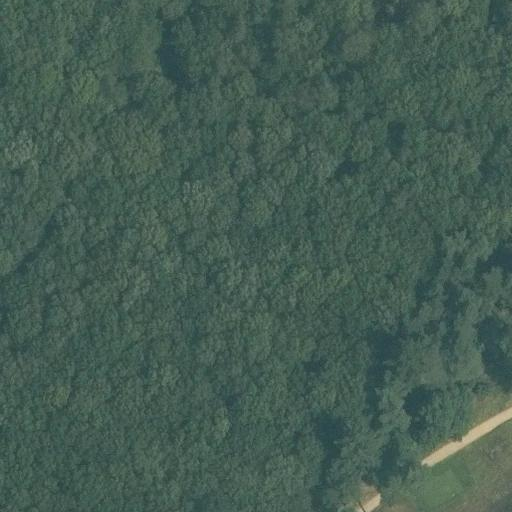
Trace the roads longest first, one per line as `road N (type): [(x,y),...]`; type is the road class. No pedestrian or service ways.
road 1 (track): [(511,130),(373,426),(252,481),(128,511)]
road 2 (track): [(0,298),(195,0)]
